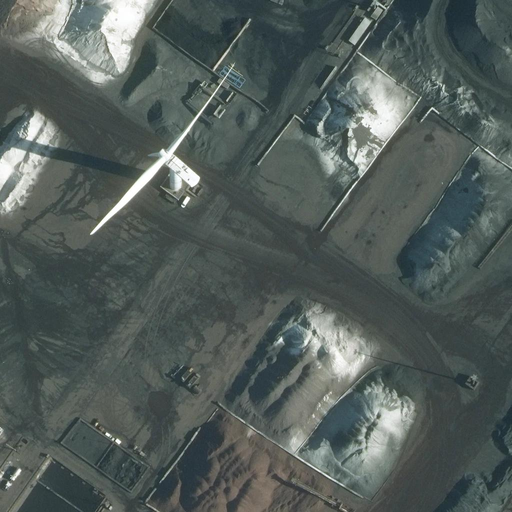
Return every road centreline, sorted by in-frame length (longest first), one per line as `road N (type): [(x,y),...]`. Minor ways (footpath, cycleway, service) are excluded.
road 1 (unknown): [(126,511),(49,443),(45,423),(357,0)]
road 2 (unknown): [(229,364),(139,511)]
